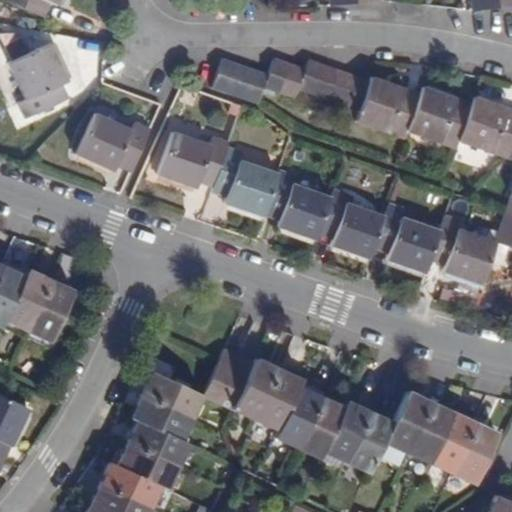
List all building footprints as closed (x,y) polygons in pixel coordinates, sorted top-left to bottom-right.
[(59,0),(2,0),(2,2),(43,19),(51,4),(57,7),(59,0)] [(473,0),(475,12),(502,9),(501,0),(473,0)] [(511,0),(501,0),(502,9),(511,8),(511,0)] [(67,82),(51,46),(11,65),(26,101),(19,105),(26,120),(67,100),(61,85),(67,82)] [(270,76),(265,87),(279,93),(289,64),(275,59),(270,76)] [(214,88),(227,94),(237,64),(224,60),(214,88)] [(298,90),(313,95),(324,66),(309,61),(306,70),(298,90)] [(242,99),(252,70),(237,64),(227,94),(242,99)] [(298,90),(306,70),(289,64),(279,93),(295,99),(298,90)] [(313,95),(329,101),(339,71),(324,66),(313,95)] [(252,70),(242,99),(259,106),(265,87),(270,76),(252,70)] [(339,71),(329,101),(343,106),(354,76),(339,71)] [(343,106),(360,112),(371,82),(354,76),(343,106)] [(408,131),(422,93),(372,78),(371,82),(360,112),(358,121),(405,139),(408,131)] [(456,149),(458,143),(472,104),(424,87),(422,93),(408,131),(456,149)] [(458,143),(507,159),(507,158),(511,144),(511,110),(475,97),(472,104),(458,143)] [(132,133),(96,117),(77,157),(114,174),(118,167),(132,172),(151,130),(136,124),(132,133)] [(199,183),(214,189),(227,150),(229,145),(214,141),(211,148),(173,135),(159,176),(197,189),(199,183)] [(264,218),(265,215),(278,176),(240,162),(242,155),(227,150),(214,189),(212,195),(227,199),(225,204),(264,218)] [(316,240),(318,234),(330,198),(292,185),(294,177),(280,171),(278,176),(265,215),(279,220),(277,228),(316,240)] [(371,259),(374,249),(385,217),(346,204),(349,196),(333,190),(330,198),(318,234),(334,240),(332,246),(371,259)] [(430,261),(440,232),(401,218),(404,211),(389,206),(385,217),(374,249),(388,254),(386,261),(425,274),(430,261)] [(502,228),(511,231),(511,214),(507,212),(502,228)] [(481,286),(497,243),(459,231),(462,224),(445,218),(440,232),(430,261),(446,267),(444,273),(481,286)] [(511,248),(511,231),(502,228),(497,243),(511,248)] [(0,323),(2,319),(22,275),(0,265),(0,323)] [(24,330),(49,279),(25,268),(22,275),(2,319),(24,330)] [(24,330),(48,341),(72,290),(49,279),(24,330)] [(201,395),(216,402),(238,355),(223,348),(217,360),(201,395)] [(216,402),(231,409),(253,361),(238,355),(216,402)] [(254,420),(277,368),(254,358),(253,361),(231,409),(254,420)] [(297,386),(301,379),(277,368),(254,420),(275,430),(276,431),(297,386)] [(190,418),(201,395),(150,370),(139,394),(190,418)] [(319,396),(297,386),(276,431),(273,437),(296,447),(319,396)] [(381,441),(405,452),(429,401),(405,390),(391,420),(381,441)] [(181,439),(190,418),(139,394),(128,417),(135,420),(181,439)] [(0,458),(3,460),(27,408),(0,395),(0,458)] [(322,451),(342,407),(319,396),(296,447),(319,458),(322,451)] [(344,462),(368,410),(345,400),(342,407),(322,451),(344,462)] [(405,452),(427,463),(451,411),(429,401),(405,452)] [(381,441),(391,420),(368,410),(344,462),(367,472),(381,441)] [(450,473),(473,422),(451,411),(427,463),(450,473)] [(187,442),(181,439),(135,420),(125,441),(177,465),(187,442)] [(450,473),(473,484),(496,432),(473,422),(450,473)] [(166,489),(177,465),(125,441),(114,464),(159,485),(166,489)] [(148,508),(159,485),(114,464),(108,461),(97,484),(148,508)] [(98,511),(146,511),(148,508),(97,484),(87,507),(98,511)] [(511,511),(511,496),(509,495),(507,500),(494,494),(486,511),(511,511)]
